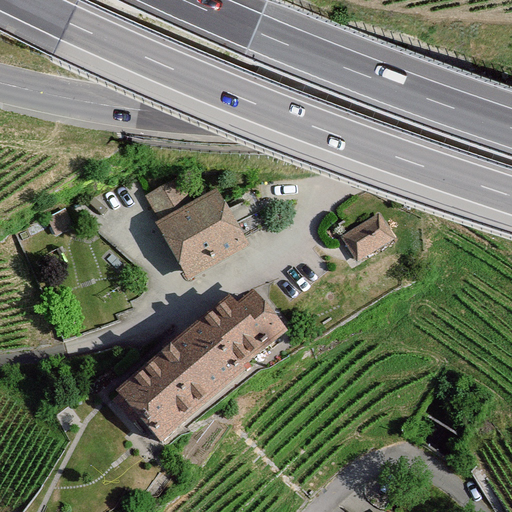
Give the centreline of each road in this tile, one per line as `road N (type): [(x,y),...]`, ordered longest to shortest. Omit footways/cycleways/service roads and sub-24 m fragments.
road 1 (residential): [(0,360),(118,340),(275,255),(338,197),(381,175),(511,182)]
road 2 (motorway): [(20,0),(186,77),(511,196)]
road 3 (tertiary): [(511,102),(242,115),(81,104),(0,85)]
road 4 (motorway): [(511,125),(189,0)]
road 5 (unclassified): [(483,511),(440,469),(407,462),(355,491),(342,511)]
